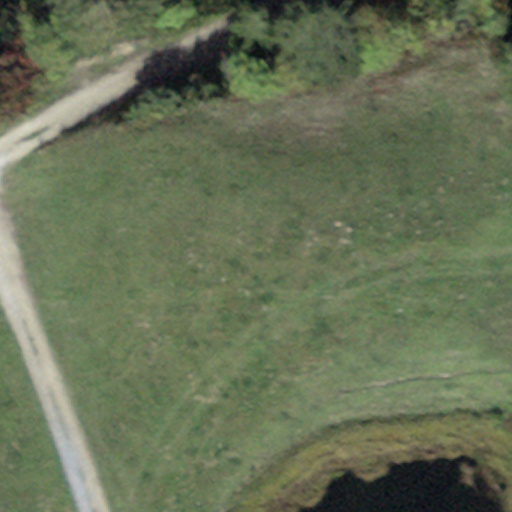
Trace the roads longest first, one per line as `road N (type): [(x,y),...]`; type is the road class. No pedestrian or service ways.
road 1 (track): [(275,0),(0,162)]
road 2 (track): [(88,511),(0,289)]
